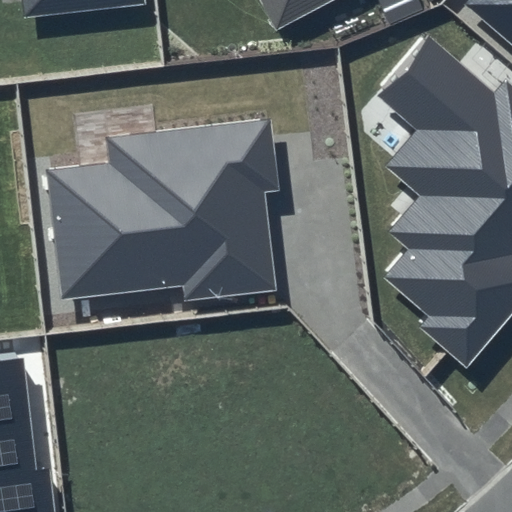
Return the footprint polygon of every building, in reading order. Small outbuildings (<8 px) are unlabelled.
[(22,0),(24,18),(143,4),(142,0),(22,0)] [(261,0),(278,30),(336,0),(261,0)] [(511,0),(467,0),(464,4),(511,44),(511,0)] [(494,93),(429,37),(376,95),(416,130),(384,166),(420,195),(388,230),(408,247),(382,276),(430,318),(420,330),(466,370),(511,315),(511,85),(505,80),(494,93)] [(279,190),(269,117),(104,137),(108,163),(47,170),(62,299),(184,286),(186,302),(277,291),(264,192),(279,190)] [(0,511),(54,511),(48,469),(36,470),(23,358),(0,361),(0,511)]
